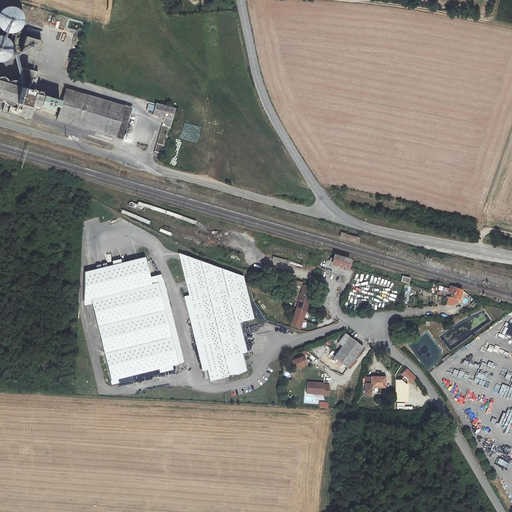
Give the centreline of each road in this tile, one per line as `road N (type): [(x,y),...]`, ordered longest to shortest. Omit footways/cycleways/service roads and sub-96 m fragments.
road 1 (unclassified): [(191,376),(236,384),(257,373),(274,346),(365,324),(418,373),(500,511)]
road 2 (unclassified): [(0,122),(352,223)]
road 3 (unclassified): [(191,376),(114,389),(100,380),(80,305),(80,264),(94,239),(116,232),(155,245)]
road 4 (tertiary): [(240,0),(266,107),(329,206),(352,223)]
road 5 (unknown): [(0,64),(140,107),(151,131),(150,167)]
road 6 (tertiary): [(352,223),(511,256)]
road 7 (track): [(335,0),(487,19)]
road 8 (unclassified): [(155,245),(191,376)]
road 9 (track): [(352,511),(448,417)]
